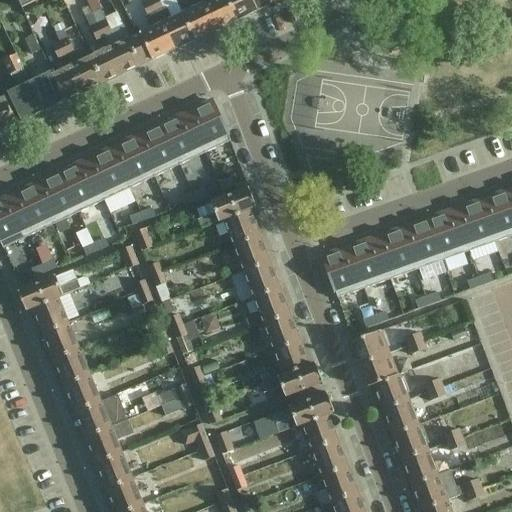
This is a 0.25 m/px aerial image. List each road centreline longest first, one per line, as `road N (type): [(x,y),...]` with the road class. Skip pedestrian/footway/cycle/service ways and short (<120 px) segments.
road 1 (residential): [(293,246),(393,511)]
road 2 (residential): [(0,180),(225,66)]
road 3 (residential): [(88,511),(0,290)]
road 4 (residential): [(293,246),(511,169)]
road 5 (residential): [(225,66),(293,246)]
road 6 (residential): [(225,66),(365,0)]
